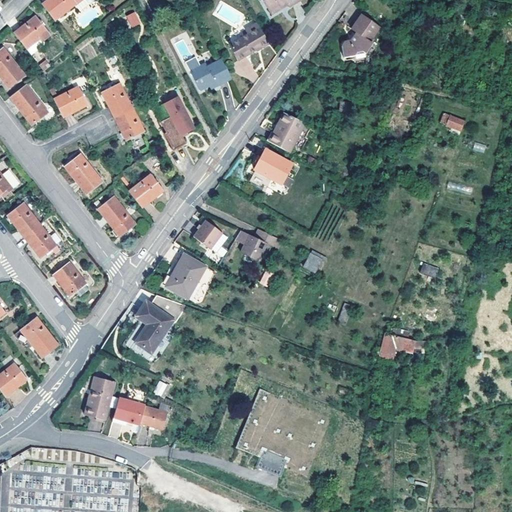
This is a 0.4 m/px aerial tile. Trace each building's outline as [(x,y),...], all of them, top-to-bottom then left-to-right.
[(46,0),(43,3),(54,19),(75,4),(79,10),(89,4),(86,0),(46,0)] [(286,6),(287,8),(299,1),(299,0),(263,0),(272,14),(282,8),(281,6),(285,4),(286,6)] [(126,15),(130,27),(140,25),(137,12),(126,15)] [(368,42),(366,40),(376,26),(359,13),(348,27),(352,31),(346,39),(340,40),(337,43),(339,55),(350,54),(352,51),(358,50),(361,52),(368,42)] [(36,15),(14,31),(26,48),(48,32),(36,15)] [(430,25),(438,29),(441,24),(438,22),(440,17),(435,15),(430,25)] [(247,27),(250,31),(247,33),(229,44),(237,58),(258,46),(259,48),(268,42),(256,21),(247,27)] [(438,29),(430,25),(427,30),(436,34),(438,29)] [(0,49),(0,77),(8,87),(24,75),(3,47),(0,49)] [(213,81),(215,84),(230,76),(221,57),(207,64),(206,61),(199,64),(194,55),(184,60),(198,89),(209,83),(213,81)] [(43,71),(51,67),(47,60),(39,64),(43,71)] [(101,92),(113,117),(131,107),(119,83),(101,92)] [(26,84),(9,97),(31,125),(47,112),(26,84)] [(77,86),(52,98),(62,117),(86,104),(77,86)] [(195,128),(178,95),(164,103),(170,116),(180,135),(195,128)] [(351,118),(356,105),(348,103),(343,115),(351,118)] [(113,117),(125,141),(144,132),(131,107),(113,117)] [(287,150),(303,121),(283,111),(272,131),(268,140),(287,150)] [(460,129),(464,120),(443,112),(440,121),(460,129)] [(180,135),(170,116),(160,121),(166,131),(164,132),(173,150),(185,143),(180,135)] [(475,142),(473,150),(484,153),(486,145),(475,142)] [(265,147),(254,167),(281,182),(292,162),(265,147)] [(64,166),(85,194),(101,181),(80,153),(64,166)] [(0,174),(0,193),(1,193),(3,196),(11,189),(0,174)] [(150,175),(129,191),(141,207),(162,190),(150,175)] [(97,209),(118,236),(135,224),(114,196),(97,209)] [(23,236),(39,223),(22,202),(6,215),(23,236)] [(207,248),(217,229),(205,220),(193,237),(207,248)] [(39,223),(23,236),(39,257),(50,249),(55,245),(55,244),(39,223)] [(217,229),(207,248),(210,250),(222,233),(217,229)] [(276,237),(262,231),(258,239),(240,229),(235,239),(244,244),(240,252),(258,261),(267,243),(272,246),(276,237)] [(58,249),(55,245),(50,249),(53,253),(58,249)] [(303,265),(314,271),(321,258),(310,252),(303,265)] [(168,285),(190,256),(185,253),(166,284),(168,285)] [(168,285),(187,296),(206,265),(190,256),(168,285)] [(88,288),(84,283),(85,282),(69,261),(53,274),(69,295),(76,290),(79,295),(88,288)] [(435,277),(438,268),(423,262),(420,271),(435,277)] [(266,270),(259,282),(268,287),(275,275),(266,270)] [(148,320),(136,339),(151,349),(172,317),(146,299),(137,312),(148,320)] [(335,312),(338,306),(337,306),(328,302),(322,315),(332,320),(335,312)] [(346,325),(353,306),(345,303),(337,322),(346,325)] [(124,331),(136,339),(148,320),(137,312),(124,331)] [(35,317),(19,329),(26,338),(41,357),(57,345),(35,317)] [(391,335),(399,336),(400,330),(392,328),(391,335)] [(26,338),(19,329),(14,333),(21,342),(26,338)] [(391,335),(386,333),(383,343),(382,343),(380,351),(395,355),(395,352),(393,352),(394,347),(412,351),(414,340),(399,336),(391,335)] [(13,363),(0,373),(0,390),(4,396),(26,379),(13,363)] [(110,395),(113,381),(96,376),(93,387),(90,386),(84,414),(104,419),(107,405),(115,407),(117,397),(110,395)] [(158,381),(153,394),(161,397),(166,384),(158,381)] [(125,399),(117,397),(115,407),(112,419),(111,422),(124,426),(125,422),(138,425),(139,423),(144,406),(146,397),(127,392),(125,399)] [(247,417),(235,448),(260,457),(257,466),(281,475),(287,458),(259,447),(268,424),(257,420),(263,405),(265,406),(269,396),(261,393),(251,418),(247,417)] [(144,406),(139,423),(161,428),(166,412),(144,406)]
